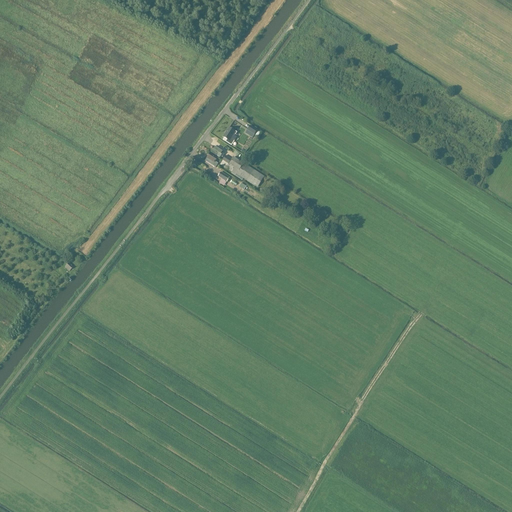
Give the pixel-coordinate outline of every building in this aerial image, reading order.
[(254,135),(257,131),(250,126),(247,130),(254,135)] [(230,129),(223,137),(227,140),(225,142),(231,146),(235,141),(233,139),(237,134),(230,129)] [(214,147),(211,152),(220,158),(223,153),(214,147)] [(210,153),(205,161),(216,168),(218,164),(215,162),(218,158),(210,153)] [(264,177),(233,157),(232,160),(225,156),(222,161),(223,161),(220,165),(232,172),(231,173),(235,176),(236,175),(257,188),(264,177)] [(230,178),(221,172),(218,177),(227,182),(230,178)] [(65,267),(69,271),(70,271),(73,268),(73,267),(69,263),(65,267)]
